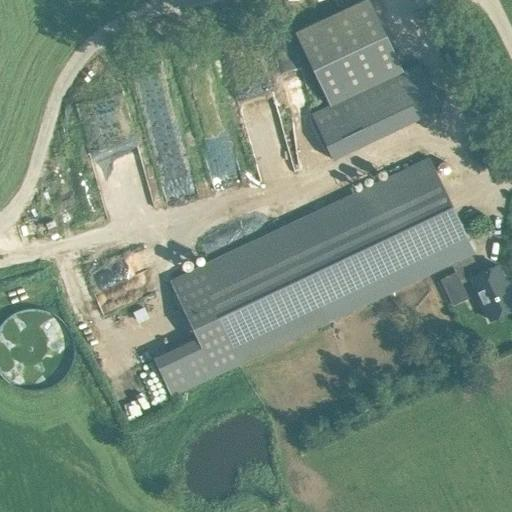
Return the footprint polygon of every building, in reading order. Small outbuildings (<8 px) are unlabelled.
[(360,0),(294,31),(329,105),(402,71),(368,0),(360,0)] [(331,158),(445,105),(424,61),(402,71),(329,105),(310,114),(331,158)] [(214,375),(451,263),(470,254),(474,252),(429,157),(169,280),(214,375)] [(120,261),(127,276),(153,264),(146,249),(120,261)] [(470,254),(451,263),(460,283),(470,279),(489,320),(511,308),(511,296),(497,264),(479,273),(470,254)]
